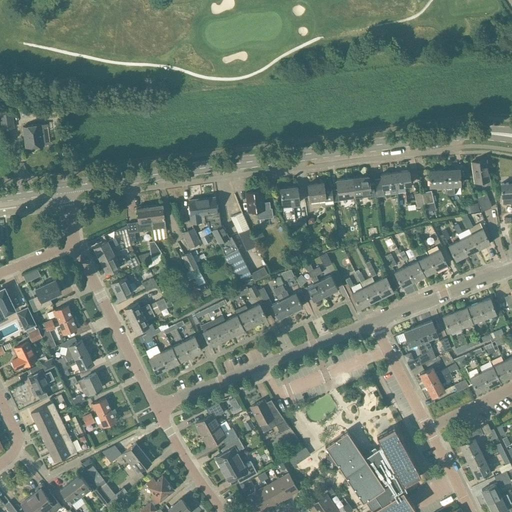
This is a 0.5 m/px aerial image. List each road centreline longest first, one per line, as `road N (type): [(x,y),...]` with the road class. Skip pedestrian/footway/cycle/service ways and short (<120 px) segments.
road 1 (secondary): [(66,187),(461,134),(511,136)]
road 2 (residential): [(156,407),(373,323)]
road 3 (residential): [(156,407),(74,243)]
road 4 (residential): [(373,323),(511,269)]
road 5 (residential): [(222,511),(156,407)]
road 6 (residential): [(429,431),(373,323)]
